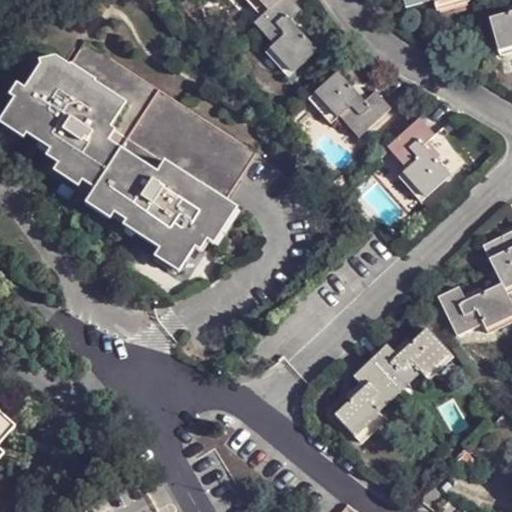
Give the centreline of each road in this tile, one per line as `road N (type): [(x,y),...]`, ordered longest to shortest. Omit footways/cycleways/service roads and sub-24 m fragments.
road 1 (residential): [(511,174),(258,413)]
road 2 (residential): [(511,121),(395,53),(340,0)]
road 3 (residential): [(39,302),(161,409)]
road 4 (residential): [(386,511),(258,413)]
